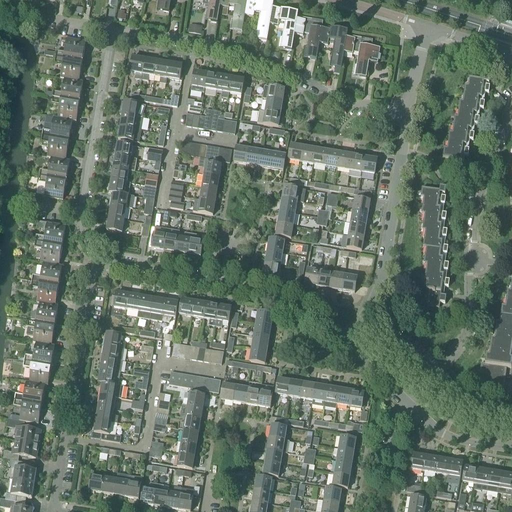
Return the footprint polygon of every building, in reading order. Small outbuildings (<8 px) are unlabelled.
[(160,13),(162,13),(169,14),(171,0),(159,0),(159,2),(158,2),(162,3),(160,13)] [(217,24),(220,8),(221,0),(203,0),(204,0),(203,0),(211,0),(211,6),(209,6),(208,12),(207,12),(206,12),(210,13),(208,23),(217,24)] [(221,0),(220,8),(228,9),(229,7),(237,8),(236,15),(234,15),(233,21),(231,21),(231,22),(235,22),(233,32),(242,34),(245,17),(247,0),(221,0)] [(270,26),(272,9),(273,4),(247,0),(245,17),(253,19),(254,16),(262,18),(261,25),(259,24),(257,30),(256,30),(256,31),(260,31),(258,41),(267,43),(270,26)] [(294,36),(297,19),(298,14),(272,9),(270,26),(278,28),(278,26),(286,27),(285,34),(283,34),(282,40),(281,40),(284,41),(283,51),(292,52),(294,36)] [(297,19),(294,36),(303,37),(303,35),(309,36),(307,49),(306,49),(309,50),(308,60),(316,61),(319,45),(322,28),(323,23),(322,23),(322,24),(316,23),(316,22),(297,19)] [(344,54),(347,37),(348,32),(322,28),(319,45),(328,46),(328,44),(336,45),(335,52),(333,52),(332,58),(331,58),(331,59),(334,59),(332,69),(341,71),(344,54)] [(347,37),(344,54),(352,56),(353,53),(359,54),(357,67),(355,67),(355,68),(359,68),(357,78),(366,80),(369,63),(377,65),(380,50),(371,49),(372,41),(371,42),(365,41),(366,40),(347,37)] [(56,52),(55,59),(82,63),(86,43),(67,40),(65,53),(56,52)] [(135,81),(141,82),(145,60),(132,58),(130,74),(136,75),(135,81)] [(63,65),(60,80),(83,83),(79,82),(82,63),(55,59),(54,64),(63,65)] [(149,77),(155,78),(157,63),(145,60),(141,82),(148,83),(149,77)] [(178,63),(170,62),(170,65),(167,80),(179,82),(180,76),(182,67),(178,66),(178,63)] [(157,63),(155,78),(160,79),(159,85),(166,86),(167,80),(170,65),(157,63)] [(204,90),(216,92),(219,77),(215,76),(215,73),(207,72),(207,75),(204,90)] [(192,88),(204,90),(207,75),(194,73),(192,88)] [(219,77),(216,92),(222,93),(221,99),(228,100),(229,94),(232,76),(224,75),(223,78),(219,77)] [(240,77),(232,76),(229,94),(241,97),(244,81),(239,80),(240,77)] [(459,173),(460,166),(463,145),(466,146),(468,130),(471,130),(473,114),(476,114),(479,98),(481,99),(484,82),(469,79),(466,96),(463,95),(461,111),(458,111),(456,127),(453,127),(451,143),(448,142),(446,159),(443,158),(443,159),(449,160),(447,171),(459,173)] [(53,92),(52,99),(80,103),(83,83),(60,80),(64,80),(62,94),(53,92)] [(262,100),(267,101),(282,103),(284,91),(264,88),(262,100)] [(163,101),(163,106),(177,109),(179,98),(172,97),(171,102),(163,101)] [(54,119),(76,123),(80,103),(52,99),(51,104),(60,106),(57,119),(54,119)] [(267,101),(265,113),(280,115),(282,103),(267,101)] [(120,116),(122,116),(137,119),(137,118),(142,119),(143,114),(145,107),(124,104),(123,108),(121,108),(120,116)] [(187,113),(200,115),(201,105),(194,104),(193,108),(188,107),(187,113)] [(156,116),(168,118),(169,111),(157,109),(156,116)] [(257,125),(278,128),(279,124),(282,124),(283,116),(280,116),(280,115),(265,113),(259,112),(257,125)] [(122,116),(120,128),(141,132),(143,119),(142,119),(137,118),(137,119),(122,116)] [(185,128),(191,129),(193,117),(187,116),(185,128)] [(203,131),(210,132),(212,117),(206,116),(206,119),(203,131)] [(191,129),(197,130),(199,118),(193,117),(191,129)] [(210,132),(216,133),(218,121),(218,118),(212,117),(210,132)] [(197,130),(203,131),(206,119),(199,118),(197,130)] [(43,131),(42,137),(69,142),(72,122),(76,123),(54,119),(51,132),(43,131)] [(216,133),(222,134),(224,122),(218,121),(216,133)] [(224,122),(222,134),(234,136),(237,124),(224,122)] [(141,132),(120,128),(118,141),(139,144),(141,132)] [(49,145),(47,159),(70,162),(66,161),(69,142),(42,137),(41,143),(49,145)] [(180,156),(186,158),(188,145),(182,144),(180,156)] [(117,145),(115,157),(130,160),(132,147),(117,145)] [(186,158),(192,159),(194,146),(188,145),(186,158)] [(192,159),(198,160),(200,147),(194,146),(192,159)] [(288,161),(301,164),(303,148),(291,146),(288,161)] [(198,160),(200,160),(204,161),(207,148),(200,147),(198,160)] [(204,161),(210,162),(213,149),(207,148),(204,161)] [(301,164),(313,166),(315,150),(303,148),(301,164)] [(210,162),(217,163),(219,150),(213,149),(210,162)] [(233,164),(246,166),(249,151),(236,149),(233,164)] [(147,162),(155,164),(160,165),(162,152),(149,150),(147,162)] [(217,163),(222,164),(223,164),(225,151),(219,150),(217,163)] [(313,166),(325,168),(328,152),(315,150),(313,166)] [(225,151),(223,164),(229,165),(232,152),(225,151)] [(246,166),(258,168),(261,153),(249,151),(246,166)] [(271,170),(283,172),(286,157),(280,156),(280,152),(274,151),(273,155),(271,170)] [(325,168),(337,170),(340,152),(332,151),(332,153),(328,152),(325,168)] [(340,152),(337,170),(349,172),(352,157),(348,156),(348,153),(340,152)] [(258,168),(271,170),(273,155),(261,153),(258,168)] [(115,157),(113,170),(128,172),(129,167),(135,168),(136,161),(130,160),(115,157)] [(349,172),(362,174),(364,159),(352,157),(349,172)] [(40,171),(39,177),(66,182),(70,162),(47,159),(51,159),(48,173),(40,171)] [(364,159),(362,174),(374,176),(377,161),(364,159)] [(205,170),(204,177),(219,179),(222,164),(217,163),(210,162),(204,161),(200,160),(199,169),(205,170)] [(175,166),(174,172),(179,173),(185,174),(187,168),(175,166)] [(113,170),(111,182),(126,184),(128,172),(113,170)] [(146,175),(144,187),(156,189),(158,177),(146,175)] [(196,188),(202,189),(217,192),(219,179),(204,177),(198,176),(196,188)] [(66,182),(39,177),(38,183),(46,185),(44,199),(63,202),(66,182)] [(109,194),(113,195),(128,197),(130,185),(126,184),(111,182),(109,194)] [(172,184),(169,197),(181,199),(183,186),(172,184)] [(142,199),(149,201),(154,202),(156,189),(144,187),(142,199)] [(284,188),(282,200),(297,203),(299,191),(284,188)] [(202,189),(199,202),(215,204),(217,192),(202,189)] [(428,275),(426,291),(429,291),(427,307),(439,309),(440,298),(444,276),(441,275),(443,259),(440,259),(442,242),(439,242),(441,226),(438,225),(440,209),(438,209),(440,193),(422,190),(421,191),(424,192),(422,208),(425,208),(423,224),(426,225),(424,241),(427,241),(424,258),(427,258),(425,274),(428,275)] [(113,195),(111,207),(126,210),(128,197),(113,195)] [(181,199),(169,197),(168,203),(171,203),(170,209),(183,212),(184,205),(180,204),(181,199)] [(282,200),(280,213),(295,216),(297,203),(282,200)] [(355,200),(353,212),(368,215),(370,203),(355,200)] [(215,204),(199,202),(197,214),(213,217),(215,204)] [(111,207),(109,219),(124,222),(126,210),(111,207)] [(353,212),(350,225),(366,227),(368,215),(353,212)] [(280,213),(278,225),(293,228),(295,216),(280,213)] [(124,222),(109,219),(106,232),(122,234),(124,222)] [(35,243),(62,247),(66,227),(38,223),(37,230),(46,231),(45,238),(36,237),(35,243)] [(150,226),(145,225),(144,225),(141,238),(148,239),(150,226)] [(293,228),(278,225),(275,238),(291,240),(293,228)] [(350,225),(348,237),(364,239),(366,227),(350,225)] [(151,250),(163,252),(167,231),(154,228),(151,250)] [(163,252),(175,254),(179,233),(167,231),(163,252)] [(179,257),(187,258),(192,235),(185,234),(184,239),(178,239),(179,233),(175,254),(180,255),(179,257)] [(192,235),(187,258),(195,260),(196,257),(200,258),(203,242),(197,241),(198,236),(192,235)] [(364,239),(348,237),(346,250),(361,252),(364,239)] [(269,241),(267,253),(282,256),(284,243),(269,241)] [(40,264),(62,268),(62,267),(59,267),(62,247),(35,243),(34,249),(43,250),(40,264)] [(267,253),(265,265),(280,267),(282,256),(267,253)] [(511,261),(509,261),(508,268),(508,269),(511,269),(511,286),(509,302),(506,302),(504,318),(501,317),(498,334),(495,333),(493,350),(490,349),(488,365),(481,364),(480,372),(473,371),(472,380),(478,381),(477,389),(503,393),(506,369),(511,370),(511,363),(511,261)] [(32,277),(31,283),(59,287),(62,268),(40,264),(43,265),(43,268),(37,267),(35,277),(32,277)] [(280,267),(265,265),(263,278),(278,281),(280,267)] [(305,286),(317,288),(320,273),(307,271),(305,286)] [(317,288),(330,290),(332,275),(320,273),(317,288)] [(330,290),(342,292),(344,277),(332,275),(330,290)] [(344,277),(342,292),(354,294),(357,279),(344,277)] [(39,290),(37,304),(58,307),(55,307),(59,287),(31,283),(30,289),(39,290)] [(114,309),(126,311),(128,296),(116,294),(114,309)] [(126,311),(138,313),(139,313),(141,298),(128,296),(126,311)] [(150,315),(151,315),(153,300),(141,298),(139,313),(138,313),(137,319),(149,321),(150,315)] [(151,315),(162,317),(163,317),(165,302),(153,300),(151,315)] [(179,316),(191,318),(194,303),(181,301),(179,316)] [(163,317),(162,317),(161,322),(168,324),(168,322),(171,321),(171,319),(175,319),(178,304),(165,302),(163,317)] [(191,318),(203,320),(206,305),(194,303),(191,318)] [(29,317),(28,322),(55,327),(58,307),(37,304),(40,304),(37,318),(29,317)] [(208,327),(214,328),(218,307),(206,305),(203,320),(209,321),(208,327)] [(218,307),(214,328),(221,329),(222,323),(228,324),(231,309),(218,307)] [(258,314),(255,326),(271,329),(273,316),(258,314)] [(33,344),(36,344),(54,347),(52,347),(55,327),(28,322),(27,328),(35,330),(33,344)] [(255,326),(253,338),(269,341),(271,329),(255,326)] [(106,335),(104,347),(124,351),(125,344),(120,343),(121,337),(106,335)] [(253,338),(251,350),(267,353),(269,341),(253,338)] [(25,356),(24,363),(51,367),(54,347),(36,344),(34,358),(25,356)] [(172,358),(178,359),(180,346),(174,345),(172,358)] [(178,359),(184,360),(186,347),(180,346),(178,359)] [(104,347),(102,360),(122,363),(124,351),(104,347)] [(141,353),(147,354),(152,355),(153,349),(142,347),(141,353)] [(184,360),(190,361),(192,349),(191,348),(186,347),(184,360)] [(190,361),(196,362),(198,350),(192,349),(190,361)] [(196,362),(203,363),(205,350),(199,349),(198,350),(196,362)] [(203,363),(208,364),(211,352),(206,351),(205,350),(203,363)] [(267,353),(251,350),(249,363),(265,366),(267,353)] [(208,364),(215,366),(217,353),(211,352),(208,364)] [(217,353),(215,366),(221,367),(223,354),(217,353)] [(102,360),(100,372),(120,375),(122,363),(102,360)] [(27,383),(48,387),(51,367),(24,363),(23,368),(32,370),(30,383),(27,383)] [(132,377),(143,379),(148,380),(149,374),(133,371),(132,377)] [(98,384),(102,385),(118,387),(120,375),(100,372),(98,384)] [(169,387),(180,389),(183,376),(171,374),(169,387)] [(180,389),(187,390),(189,377),(183,376),(180,389)] [(187,390),(190,390),(193,391),(196,378),(189,377),(187,390)] [(193,391),(199,392),(202,379),(196,378),(193,391)] [(148,380),(143,379),(142,384),(135,383),(134,390),(146,392),(148,380)] [(199,392),(204,393),(205,393),(208,380),(202,379),(199,392)] [(205,393),(212,394),(214,381),(208,380),(205,393)] [(275,396),(287,398),(289,382),(278,380),(275,396)] [(214,381),(212,394),(218,395),(220,382),(214,381)] [(287,398),(299,400),(302,384),(289,382),(287,398)] [(16,395),(15,402),(41,406),(45,387),(48,387),(27,383),(24,397),(16,395)] [(299,400),(312,402),(314,386),(302,384),(299,400)] [(102,385),(100,397),(115,400),(115,399),(121,400),(123,388),(118,387),(102,385)] [(311,406),(324,409),(328,386),(320,385),(319,387),(314,386),(312,402),(311,406)] [(220,401),(233,403),(235,388),(223,386),(220,401)] [(328,386),(324,409),(336,410),(337,406),(339,391),(335,390),(335,387),(328,386)] [(233,403),(245,405),(247,390),(235,388),(233,403)] [(182,406),(187,407),(202,410),(205,397),(204,397),(204,393),(199,392),(193,391),(190,390),(188,400),(184,400),(183,400),(182,406)] [(245,405),(257,407),(259,392),(247,390),(245,405)] [(352,390),(351,393),(349,408),(361,410),(364,395),(359,394),(360,392),(352,390)] [(351,393),(339,391),(337,406),(349,408),(351,393)] [(259,392),(257,407),(270,409),(272,394),(259,392)] [(100,397),(98,409),(113,412),(115,400),(100,397)] [(41,406),(15,402),(14,407),(23,409),(20,423),(25,424),(38,426),(41,406)] [(163,403),(158,402),(157,410),(169,412),(170,404),(163,403)] [(144,404),(139,404),(132,403),(131,410),(143,412),(144,404)] [(187,407),(185,419),(200,422),(202,410),(187,407)] [(98,409),(96,422),(117,425),(118,418),(112,417),(113,412),(98,409)] [(155,419),(154,426),(166,428),(167,421),(155,419)] [(183,431),(183,432),(198,434),(200,422),(185,419),(184,425),(179,424),(178,431),(183,431)] [(16,435),(15,443),(39,446),(40,439),(39,439),(40,432),(24,430),(25,424),(20,423),(9,421),(7,429),(15,430),(14,435),(16,435)] [(117,425),(96,422),(94,434),(102,435),(101,442),(120,445),(121,438),(115,437),(117,425)] [(346,424),(346,427),(345,432),(357,434),(359,426),(346,424)] [(166,428),(154,426),(153,433),(165,435),(166,428)] [(271,427),(269,439),(284,441),(286,429),(271,427)] [(183,432),(181,444),(196,446),(198,434),(183,432)] [(340,438),(338,450),(354,453),(356,441),(340,438)] [(267,452),(282,454),(287,455),(289,442),(284,441),(269,439),(267,439),(265,447),(268,447),(267,452)] [(9,461),(9,462),(18,463),(19,457),(35,460),(37,453),(38,453),(39,446),(15,443),(14,448),(12,448),(11,453),(4,452),(2,460),(9,461)] [(151,444),(150,451),(162,453),(163,446),(151,444)] [(181,444),(179,456),(197,459),(199,447),(196,446),(181,444)] [(337,457),(336,463),(352,465),(354,453),(338,450),(334,450),(333,457),(337,457)] [(162,453),(150,451),(149,458),(160,461),(162,453)] [(267,452),(265,464),(280,466),(282,454),(267,452)] [(410,471),(423,473),(426,458),(413,455),(410,471)] [(197,459),(179,456),(177,469),(195,472),(197,459)] [(423,473),(436,475),(438,460),(426,458),(423,473)] [(436,475),(448,477),(450,462),(438,460),(436,475)] [(14,468),(12,482),(34,485),(36,472),(29,471),(30,465),(18,463),(9,462),(8,467),(14,468)] [(450,462),(448,477),(460,479),(462,464),(450,462)] [(336,463),(334,475),(350,478),(352,465),(336,463)] [(280,466),(265,464),(263,476),(278,479),(280,466)] [(462,483),(475,486),(478,468),(470,466),(469,469),(465,468),(462,483)] [(482,487),(487,488),(490,472),(485,472),(486,469),(478,468),(475,486),(474,491),(481,493),(482,487)] [(89,492),(102,494),(104,479),(91,477),(92,472),(86,471),(83,487),(89,488),(89,492)] [(487,488),(499,490),(502,472),(494,471),(494,473),(490,472),(487,488)] [(498,494),(510,496),(509,502),(511,502),(511,476),(510,476),(510,473),(502,472),(499,490),(498,494)] [(114,496),(126,499),(130,477),(117,475),(116,481),(114,496)] [(350,478),(334,475),(332,488),(347,490),(350,478)] [(130,477),(126,499),(138,501),(142,479),(130,477)] [(256,478),(254,491),(270,493),(272,481),(256,478)] [(102,494),(114,496),(116,481),(104,479),(102,494)] [(6,495),(5,501),(5,502),(16,503),(25,505),(26,499),(32,500),(34,485),(12,482),(10,495),(6,495)] [(141,505),(153,507),(157,486),(150,485),(149,491),(143,490),(141,505)] [(153,507),(166,509),(168,494),(163,493),(164,487),(157,486),(153,507)] [(407,494),(419,496),(420,491),(420,489),(409,487),(409,488),(408,488),(407,494)] [(166,509),(177,511),(181,490),(174,489),(173,495),(168,494),(166,509)] [(181,490),(177,511),(181,511),(190,511),(194,492),(181,490)] [(326,490),(324,502),(339,505),(341,492),(326,490)] [(254,491),(252,503),(267,506),(270,493),(254,491)] [(457,511),(459,511),(463,511),(466,497),(460,496),(457,511)] [(411,498),(409,510),(418,511),(424,511),(426,500),(411,498)] [(32,511),(33,511),(15,509),(16,503),(5,502),(5,501),(0,499),(0,507),(10,510),(9,511),(32,511)] [(324,502),(321,511),(337,511),(339,505),(324,502)] [(252,503),(250,511),(266,511),(267,506),(252,503)]
